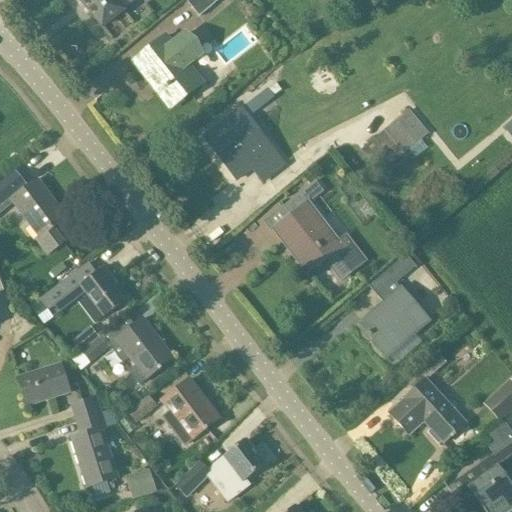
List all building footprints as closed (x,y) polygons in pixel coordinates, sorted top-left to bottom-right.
[(79,0),(102,28),(123,11),(120,8),(130,0),(79,0)] [(219,0),(185,0),(185,1),(199,17),(219,0)] [(228,66),(259,39),(245,23),(214,50),(228,66)] [(164,39),(134,62),(171,109),(200,86),(185,66),(201,54),(185,32),(168,45),(164,39)] [(239,113),(204,139),(235,179),(255,164),(268,180),(282,169),(243,118),(270,98),(270,99),(281,91),(276,84),(265,92),(264,91),(239,113)] [(397,121),(363,148),(383,171),(416,144),(428,135),(408,111),(397,121)] [(13,173),(0,183),(0,214),(13,204),(10,201),(25,190),(22,187),(24,186),(13,173)] [(25,190),(10,201),(13,204),(39,239),(36,241),(47,255),(63,243),(52,229),(62,221),(47,201),(50,199),(36,181),(25,190)] [(282,208),(263,223),(270,233),(274,230),(286,245),(288,244),(309,271),(325,259),(340,279),(363,262),(345,239),(337,245),(307,205),(323,193),(314,183),(282,208)] [(384,305),(359,326),(386,357),(427,322),(400,291),(395,285),(415,267),(421,262),(411,251),(406,257),(405,256),(369,287),(384,305)] [(103,268),(80,286),(103,318),(124,302),(110,284),(113,281),(103,268)] [(142,321),(116,341),(136,367),(129,372),(138,384),(171,359),(142,321)] [(102,337),(81,353),(89,364),(111,347),(102,337)] [(403,401),(388,414),(408,436),(423,423),(442,445),(464,425),(425,381),(445,363),(436,353),(405,381),(414,391),(403,401)] [(60,367),(18,380),(26,407),(68,393),(60,367)] [(189,381),(162,402),(170,413),(163,418),(184,446),(191,441),(218,420),(189,381)] [(511,384),(484,408),(498,423),(511,410),(511,384)] [(135,393),(120,405),(127,414),(143,402),(135,393)] [(143,402),(127,414),(136,425),(156,407),(152,403),(148,398),(143,402)] [(96,399),(71,407),(76,421),(100,414),(96,399)] [(80,436),(71,439),(86,488),(117,479),(102,430),(105,429),(100,414),(76,421),(80,436)] [(472,470),(446,488),(453,498),(463,511),(464,511),(477,503),(483,511),(511,511),(511,486),(499,469),(511,459),(511,430),(506,423),(488,436),(498,450),(472,470)] [(198,463),(174,487),(184,495),(204,475),(226,503),(235,496),(236,497),(239,494),(239,493),(248,486),(244,481),(263,466),(245,442),(206,471),(198,463)] [(150,471),(127,479),(134,498),(156,491),(150,471)]
